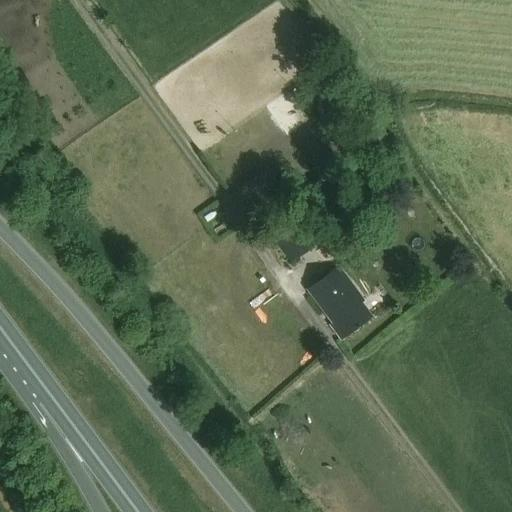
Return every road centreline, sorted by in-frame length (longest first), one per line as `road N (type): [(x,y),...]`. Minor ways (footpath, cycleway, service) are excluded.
road 1 (trunk): [(240,511),(0,230)]
road 2 (trunk): [(131,511),(49,403)]
road 3 (trunk): [(49,403),(102,511)]
